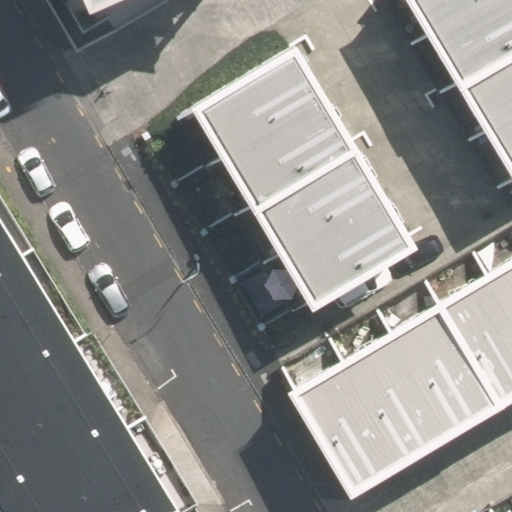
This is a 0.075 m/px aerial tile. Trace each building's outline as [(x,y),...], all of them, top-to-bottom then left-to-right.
[(511,0),(420,0),(511,154),(511,0)] [(298,38),(198,97),(315,294),(416,235),(298,38)] [(0,511),(151,511),(0,242),(0,511)] [(511,393),(511,251),(269,396),(332,500),(511,393)] [(511,511),(511,488),(471,511),(511,511)]
